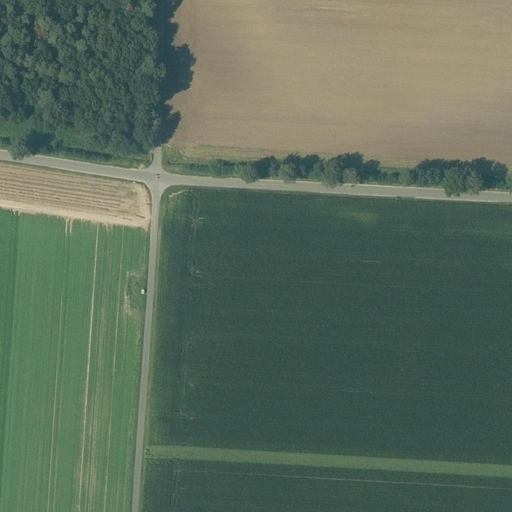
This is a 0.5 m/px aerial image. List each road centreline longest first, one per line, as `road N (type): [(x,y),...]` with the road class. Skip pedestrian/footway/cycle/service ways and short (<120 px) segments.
road 1 (unclassified): [(157,178),(511,198)]
road 2 (unclassified): [(157,178),(134,511)]
road 3 (unclassified): [(161,0),(157,178)]
road 4 (unclassified): [(0,155),(157,178)]
